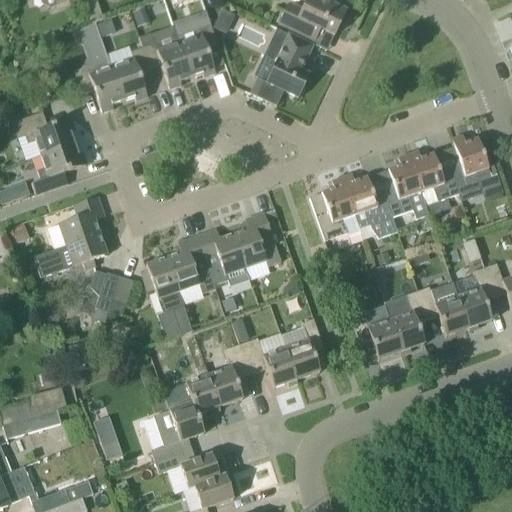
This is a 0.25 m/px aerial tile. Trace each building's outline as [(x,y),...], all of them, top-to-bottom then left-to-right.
[(278,26),(312,42),(313,43),(319,31),(333,38),(345,13),(331,6),(333,0),(305,0),(300,11),(288,5),(278,26)] [(206,53),(217,49),(209,27),(197,31),(200,38),(178,46),(190,80),(201,76),(202,80),(214,76),(206,53)] [(288,37),(265,85),(297,100),(308,77),(299,72),(311,48),(288,37)] [(83,75),(75,78),(81,97),(92,93),(100,116),(112,112),(111,108),(122,104),(110,70),(100,42),(86,47),(90,60),(83,75)] [(141,50),(149,73),(160,69),(168,92),(180,88),(178,84),(190,80),(178,46),(156,54),(154,46),(141,50)] [(141,50),(130,54),(132,62),(110,70),(122,104),(133,100),(134,104),(146,100),(138,77),(149,73),(141,50)] [(34,143),(40,158),(74,146),(70,135),(73,134),(69,122),(47,130),(41,115),(10,126),(15,141),(24,138),(26,146),(34,143)] [(449,172),(457,197),(496,184),(489,164),(485,166),(481,156),(485,155),(481,143),(477,145),(476,141),(463,146),(461,138),(450,142),(459,168),(449,172)] [(30,186),(34,198),(66,187),(62,175),(85,168),(81,156),(78,157),(74,146),(40,158),(44,170),(36,172),(39,183),(30,186)] [(424,209),(424,208),(457,197),(449,172),(438,175),(432,157),(419,161),(417,153),(406,157),(424,209)] [(391,220),(411,213),(415,222),(428,217),(424,208),(424,209),(406,157),(396,160),(399,168),(386,172),(393,191),(382,195),(391,220)] [(391,220),(382,195),(372,199),(365,180),(353,184),(350,177),(340,180),(358,232),(369,228),(370,231),(377,241),(396,234),(390,220),(391,220)] [(358,232),(340,180),(330,184),(332,191),(320,196),(326,214),(314,219),(323,244),(346,236),(347,240),(359,236),(358,232)] [(56,226),(63,248),(98,237),(93,222),(103,219),(96,200),(72,208),(76,219),(56,226)] [(280,265),(271,239),(263,216),(243,222),(246,231),(232,236),(244,270),(264,263),(266,270),(280,265)] [(215,232),(196,239),(213,289),(213,288),(227,284),(224,277),(244,270),(232,236),(218,241),(215,232)] [(98,237),(63,248),(64,250),(50,255),(56,274),(81,265),(84,273),(94,269),(92,262),(105,257),(98,237)] [(213,289),(196,239),(176,246),(180,255),(166,260),(178,295),(197,288),(201,297),(214,292),(213,288),(213,289)] [(408,269),(418,266),(414,256),(404,259),(408,269)] [(140,275),(147,294),(153,292),(156,302),(161,316),(171,312),(180,338),(191,334),(182,308),(178,295),(166,260),(145,268),(146,273),(140,275)] [(511,315),(511,280),(501,284),(495,266),(484,270),(494,300),(505,297),(511,316),(511,315)] [(483,304),(494,300),(484,270),(472,274),(478,292),(456,300),(467,331),(490,323),(483,304)] [(105,275),(105,277),(98,300),(95,310),(108,315),(119,280),(105,275)] [(119,280),(108,315),(121,319),(126,303),(132,284),(119,280)] [(416,294),(427,324),(437,320),(444,339),(467,331),(456,300),(434,307),(428,290),(416,294)] [(389,323),(400,354),(423,346),(416,327),(427,324),(416,294),(405,298),(411,315),(389,323)] [(361,313),(349,317),(359,347),(370,344),(377,362),(400,354),(389,323),(367,331),(361,313)] [(306,343),(284,351),(295,382),(318,374),(311,355),(322,352),(312,321),(300,325),(306,343)] [(272,390),(295,382),(284,351),(262,359),(256,341),(244,345),(255,375),(265,371),(272,390)] [(244,345),(234,348),(245,379),(255,375),(244,345)] [(245,379),(234,348),(223,352),(229,370),(207,378),(218,409),(241,401),(234,382),(245,379)] [(218,409),(207,378),(203,368),(195,370),(199,381),(184,386),(190,405),(191,405),(195,417),(196,417),(218,409)] [(24,421),(65,410),(60,389),(29,398),(25,404),(0,411),(0,423),(1,428),(24,421)] [(149,453),(153,465),(184,454),(180,444),(202,436),(196,417),(195,417),(191,405),(190,405),(168,413),(153,418),(163,448),(149,453)] [(24,421),(1,428),(5,441),(28,435),(24,421)] [(0,478),(10,474),(0,451),(0,478)] [(184,454),(153,465),(158,476),(179,469),(187,491),(192,489),(218,480),(210,457),(187,465),(184,454)] [(10,474),(0,478),(0,510),(7,508),(6,507),(21,501),(10,474)] [(192,489),(200,511),(196,511),(206,511),(205,510),(231,501),(223,478),(218,480),(192,489)] [(75,488),(64,493),(69,505),(80,500),(75,488)] [(30,504),(32,511),(50,511),(69,505),(64,493),(64,491),(30,504)] [(84,511),(80,500),(69,505),(50,511),(84,511)]
